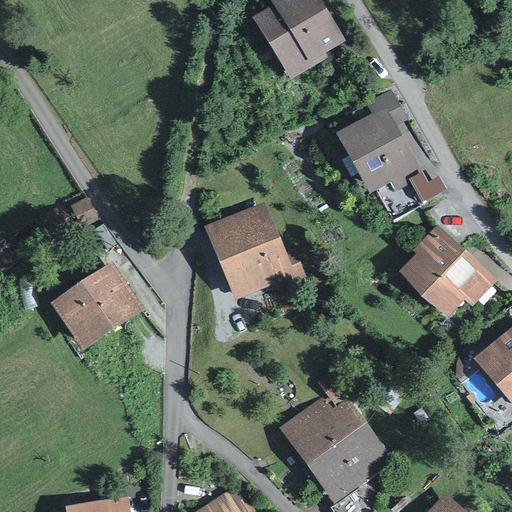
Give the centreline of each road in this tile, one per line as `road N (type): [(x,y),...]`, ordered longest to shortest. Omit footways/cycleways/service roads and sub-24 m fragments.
road 1 (residential): [(173,416),(172,303),(0,61)]
road 2 (residential): [(511,254),(349,0)]
road 3 (residential): [(173,416),(193,422),(293,511)]
